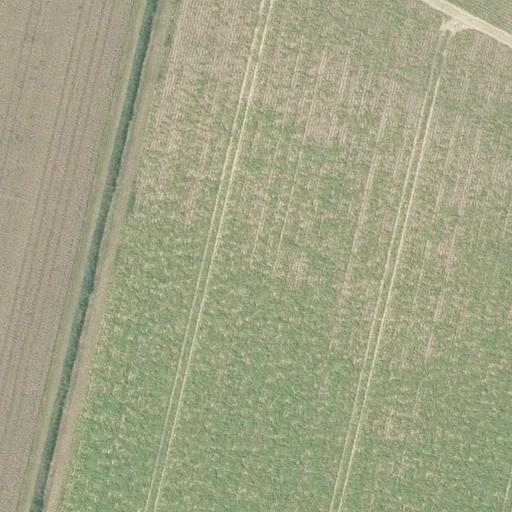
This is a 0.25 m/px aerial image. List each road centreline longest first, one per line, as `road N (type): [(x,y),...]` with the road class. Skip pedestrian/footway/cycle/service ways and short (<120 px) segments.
road 1 (track): [(47,511),(165,0)]
road 2 (track): [(140,0),(23,511)]
